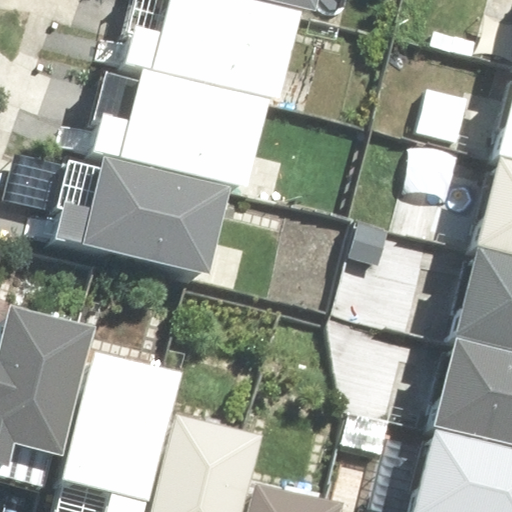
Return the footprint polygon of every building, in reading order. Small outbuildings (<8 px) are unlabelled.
[(277,0),(144,0),(130,58),(290,97),(311,8),(277,0)] [(290,0),(328,9),(330,0),(290,0)] [(287,106),(159,75),(146,127),(119,121),(110,156),(265,194),(287,106)] [(511,77),(509,77),(488,158),(511,164),(511,77)] [(247,193),(120,163),(108,215),(80,208),(72,244),(225,282),(247,193)] [(511,176),(486,170),(465,251),(511,263),(511,176)] [(511,274),(459,261),(438,342),(511,361),(511,274)] [(41,315),(29,312),(16,363),(11,362),(0,403),(0,411),(2,412),(0,420),(0,465),(26,472),(32,449),(79,461),(112,333),(78,325),(80,318),(43,308),(41,315)] [(511,367),(443,350),(421,431),(511,454),(511,367)] [(199,380),(114,358),(82,484),(128,496),(123,511),(160,511),(162,506),(166,507),(199,380)] [(260,511),(279,441),(193,421),(170,511),(260,511)] [(511,511),(511,459),(426,437),(406,511),(511,511)] [(358,511),(359,510),(274,488),(267,511),(358,511)]
